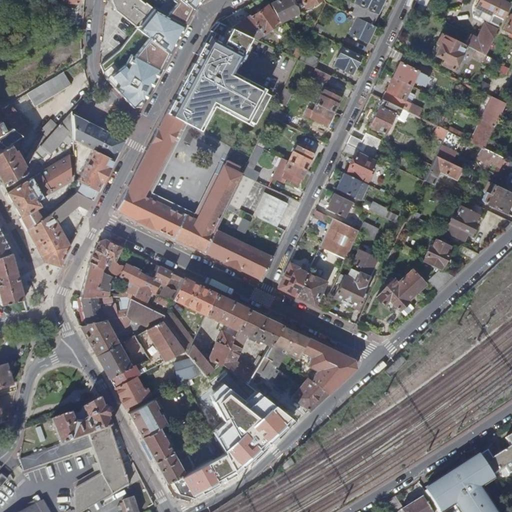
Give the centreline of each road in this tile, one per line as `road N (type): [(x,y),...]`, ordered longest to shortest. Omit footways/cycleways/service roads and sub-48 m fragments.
road 1 (residential): [(405,0),(263,299)]
road 2 (residential): [(381,355),(242,483),(190,511)]
road 3 (residential): [(511,409),(351,511)]
road 4 (unclassified): [(78,346),(169,511)]
road 5 (residential): [(263,299),(100,218)]
road 6 (residential): [(511,231),(381,355)]
road 7 (residential): [(142,127),(194,25),(227,0)]
road 8 (tertiary): [(142,127),(95,75),(98,0)]
road 9 (residential): [(0,455),(34,371),(78,346)]
road 10 (residential): [(381,355),(263,299)]
